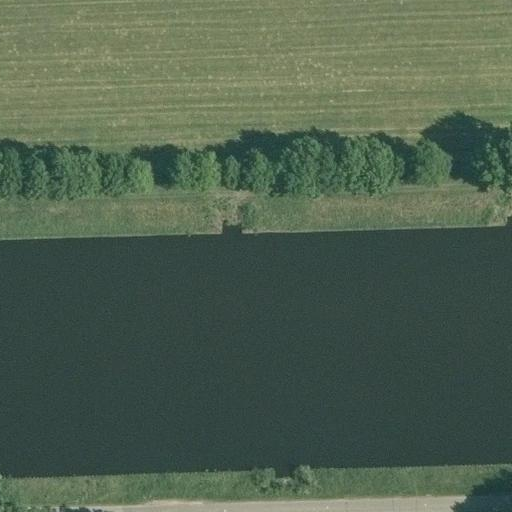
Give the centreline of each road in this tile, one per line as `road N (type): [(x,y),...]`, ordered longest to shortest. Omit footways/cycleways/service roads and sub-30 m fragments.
road 1 (track): [(0,202),(511,190)]
road 2 (unclassified): [(511,499),(93,511)]
